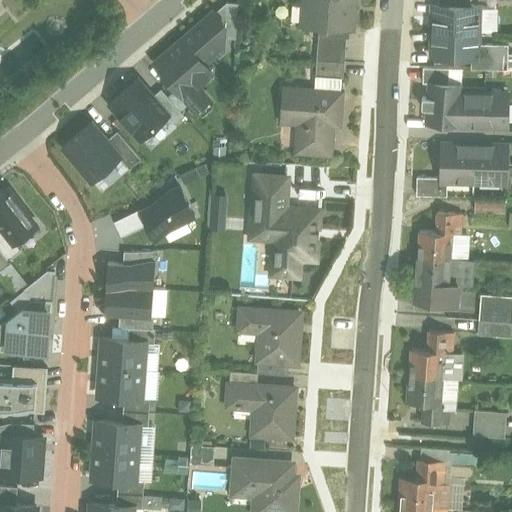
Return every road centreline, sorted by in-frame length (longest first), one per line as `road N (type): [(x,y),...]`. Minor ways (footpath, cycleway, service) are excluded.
road 1 (residential): [(393,0),(362,511)]
road 2 (residential): [(21,127),(68,198),(77,234),(64,511)]
road 3 (residential): [(155,14),(21,127)]
